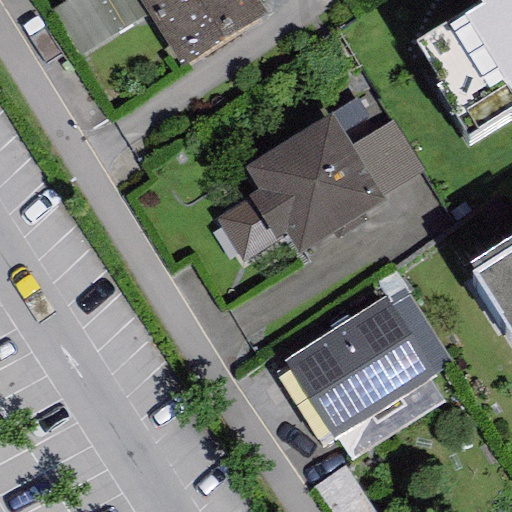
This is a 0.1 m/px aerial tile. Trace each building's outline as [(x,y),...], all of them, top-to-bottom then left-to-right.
[(68,0),(50,12),(78,56),(148,13),(181,67),(266,14),(257,0),(68,0)] [(511,0),(476,0),(480,5),(463,15),(510,89),(511,88),(511,0)] [(332,114),(244,167),(257,189),(248,195),(250,199),(216,220),(242,263),(287,235),(299,254),(332,234),(336,240),(366,221),(361,214),(384,201),(380,196),(422,170),(392,121),(351,145),(332,114)] [(511,243),(470,271),(511,336),(511,335),(511,243)] [(284,359),(334,441),(436,378),(387,297),(284,359)]
